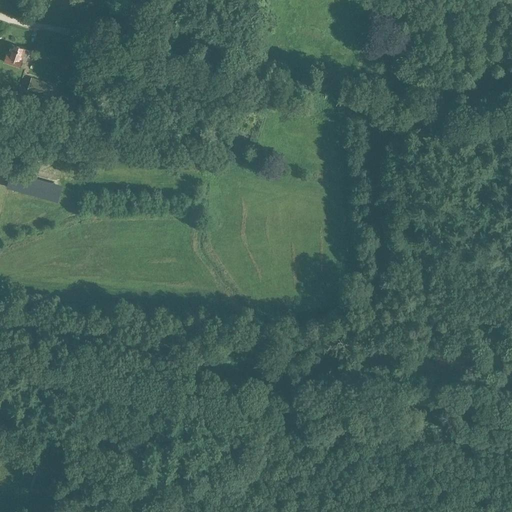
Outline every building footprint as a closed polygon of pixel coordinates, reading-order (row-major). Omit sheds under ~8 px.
[(5,53),(3,61),(19,66),(22,60),(26,61),(29,50),(24,49),(24,48),(23,48),(10,44),(7,54),(5,53)] [(31,80),(28,91),(31,91),(48,96),(51,86),(31,80)] [(48,96),(31,91),(28,101),(48,106),(51,97),(48,96)] [(10,171),(6,186),(57,201),(62,184),(10,171)] [(44,470),(40,490),(50,492),(54,473),(44,470)]
